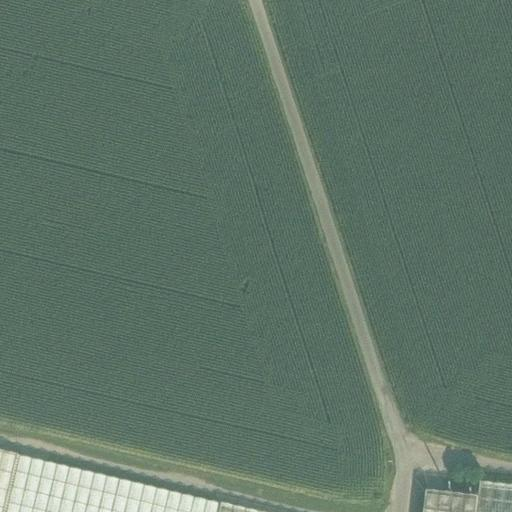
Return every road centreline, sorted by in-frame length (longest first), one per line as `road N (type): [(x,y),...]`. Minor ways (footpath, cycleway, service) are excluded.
road 1 (track): [(401,461),(254,0)]
road 2 (track): [(288,511),(0,445)]
